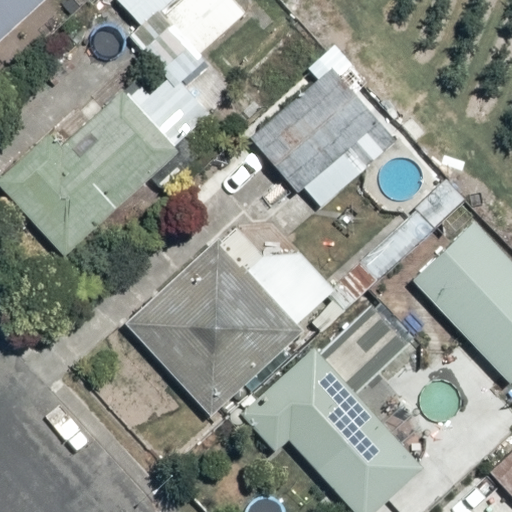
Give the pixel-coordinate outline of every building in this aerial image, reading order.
[(0,0),(0,40),(43,0),(0,0)] [(129,28),(167,72),(176,82),(206,56),(203,52),(251,9),(243,0),(122,0),(139,19),(129,28)] [(386,124),(337,64),(253,131),(314,207),(367,165),(355,150),(386,124)] [(178,91),(164,75),(134,102),(121,88),(60,142),(48,128),(0,171),(0,177),(66,250),(179,149),(214,117),(184,84),(178,91)] [(511,256),(477,220),(416,280),(511,378),(511,256)] [(251,269),(219,236),(127,323),(214,413),(299,332),(294,326),(335,287),(287,236),(251,269)] [(362,511),(374,511),(426,464),(360,394),(410,346),(365,299),(245,412),(278,447),(290,435),(362,511)] [(511,511),(511,451),(475,485),(498,511),(511,511)]
